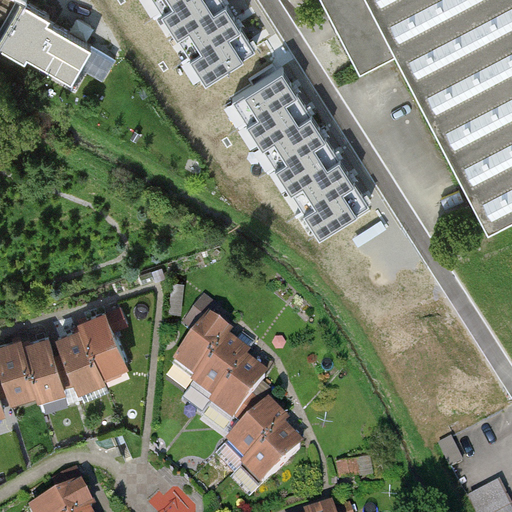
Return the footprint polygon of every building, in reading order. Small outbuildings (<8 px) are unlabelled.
[(0,0),(0,30),(17,0),(0,0)] [(48,14),(21,0),(17,0),(0,30),(0,37),(28,53),(29,50),(45,20),(48,14)] [(156,0),(163,11),(181,0),(156,0)] [(225,0),(181,0),(163,11),(178,34),(228,3),(225,0)] [(511,0),(322,0),(360,72),(395,54),(486,229),(511,215),(511,0)] [(228,3),(178,34),(192,57),(242,25),(228,3)] [(92,45),(45,20),(29,50),(76,75),(92,45)] [(242,25),(192,57),(206,80),(257,49),(242,25)] [(283,67),(233,99),(248,122),(298,91),(283,67)] [(298,91),(248,122),(262,145),(312,113),(298,91)] [(312,113),(262,145),(276,166),(326,135),(312,113)] [(326,135),(276,166),(290,190),(340,158),(326,135)] [(340,158),(290,190),(304,212),(354,180),(340,158)] [(354,180),(304,212),(319,235),(369,204),(354,180)] [(127,364),(104,312),(77,324),(79,329),(100,376),(127,364)] [(195,381),(227,340),(229,337),(208,321),(174,365),(195,381)] [(102,381),(100,376),(79,329),(56,340),(79,392),(102,381)] [(49,339),(24,346),(38,396),(40,403),(65,396),(49,339)] [(38,396),(24,346),(22,340),(0,345),(0,363),(11,404),(38,396)] [(211,402),(244,360),(247,355),(227,340),(195,381),(191,387),(211,402)] [(231,423),(266,377),(244,360),(211,402),(208,405),(231,423)] [(246,464),(282,427),(287,423),(267,404),(226,445),(246,464)] [(262,489),(303,447),(282,427),(246,464),(241,469),(262,489)] [(479,511),(511,511),(511,499),(504,479),(472,492),(479,511)] [(88,511),(94,509),(82,487),(35,511),(88,511)]
